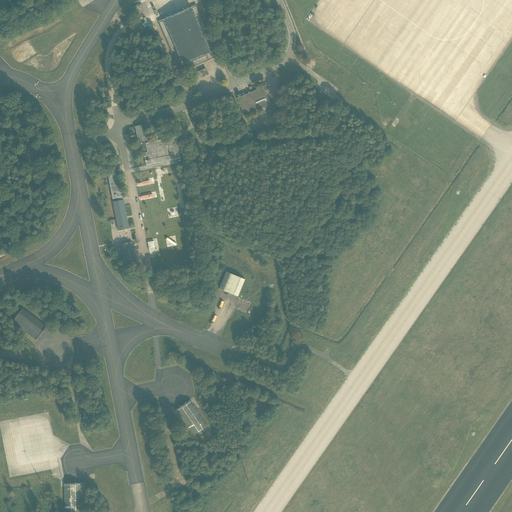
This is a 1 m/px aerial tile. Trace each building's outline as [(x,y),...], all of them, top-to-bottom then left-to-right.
[(0,0),(0,9),(18,0),(0,0)] [(204,0),(201,2),(204,9),(222,1),(222,0),(204,0)] [(158,22),(167,43),(180,72),(218,56),(196,6),(191,8),(191,7),(163,20),(158,22)] [(198,72),(201,78),(208,75),(206,69),(198,72)] [(237,98),(244,116),(270,105),(262,87),(237,98)] [(147,142),(146,133),(144,125),(135,126),(136,134),(137,137),(138,141),(138,142),(139,147),(142,146),(143,149),(143,150),(144,153),(147,152),(145,143),(147,142)] [(144,153),(143,153),(145,161),(146,166),(180,159),(180,156),(178,149),(180,148),(182,148),(181,141),(179,142),(177,142),(176,138),(176,137),(147,142),(145,143),(147,152),(144,153)] [(209,159),(206,161),(209,167),(214,165),(211,158),(209,159)] [(122,197),(123,197),(118,173),(115,174),(108,175),(112,199),(117,198),(122,197)] [(118,201),(113,202),(113,204),(115,215),(118,231),(128,229),(129,229),(126,217),(124,205),(123,200),(122,197),(117,198),(117,199),(118,201)] [(121,244),(124,264),(135,262),(131,242),(121,244)] [(219,289),(238,296),(244,279),(226,272),(219,289)] [(12,322),(27,333),(36,341),(47,327),(44,324),(22,308),(19,312),(16,310),(12,316),(15,318),(12,322)] [(176,410),(178,413),(193,435),(197,433),(199,435),(205,431),(203,428),(208,426),(197,410),(190,400),(176,410)] [(81,511),(81,483),(63,484),(64,511),(81,511)]
